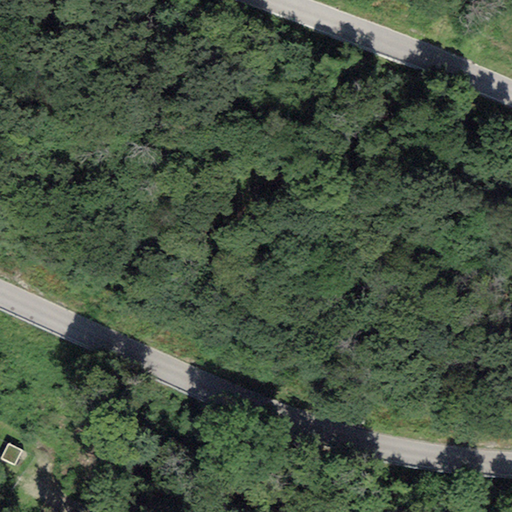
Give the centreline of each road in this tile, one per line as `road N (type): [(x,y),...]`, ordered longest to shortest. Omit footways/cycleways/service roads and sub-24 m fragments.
road 1 (tertiary): [(0,294),(166,371),(350,441),(511,464)]
road 2 (tertiary): [(511,94),(268,0)]
